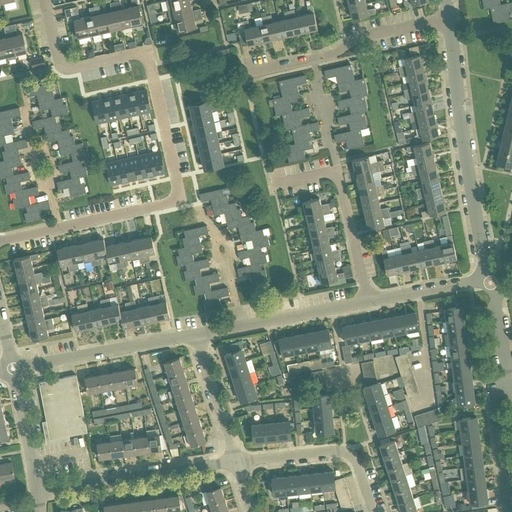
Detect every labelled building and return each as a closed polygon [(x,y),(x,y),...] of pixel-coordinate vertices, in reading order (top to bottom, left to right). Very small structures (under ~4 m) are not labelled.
[(127,8),(131,25),(132,28),(134,28),(134,25),(142,23),(138,5),(136,0),(131,0),(133,6),(127,8)] [(165,0),(167,11),(173,9),(191,5),(189,0),(165,0)] [(490,8),(500,5),(499,0),(482,0),(484,9),(490,8)] [(131,25),(127,8),(122,9),(120,1),(115,2),(121,28),(121,31),(124,30),(123,27),(131,25)] [(111,11),(106,12),(110,30),(111,33),(113,32),(113,30),(121,28),(115,2),(109,4),(111,11)] [(511,2),(500,5),(490,8),(493,23),(510,20),(508,11),(511,9),(511,2)] [(147,5),(149,15),(152,14),(157,13),(157,11),(154,9),(153,3),(147,5)] [(366,4),(348,8),(349,12),(350,11),(352,18),(375,13),(374,8),(367,10),(366,4)] [(191,5),(173,9),(176,20),(201,14),(200,9),(192,10),(191,5)] [(302,15),(306,31),(317,29),(313,13),(312,5),(311,5),(307,6),(308,14),(302,15)] [(110,30),(106,12),(101,13),(99,6),(98,6),(94,7),(100,32),(100,35),(103,35),(102,32),(110,30)] [(89,35),(85,17),(79,18),(77,7),(65,9),(68,23),(74,21),(76,30),(73,30),(72,32),(73,36),(75,37),(78,37),(79,37),(79,40),(82,40),(81,37),(89,35)] [(85,17),(89,35),(90,38),(92,37),(92,34),(100,32),(94,7),(89,8),(91,16),(85,17)] [(294,9),(287,11),(293,34),(306,31),(302,15),(295,17),(294,9)] [(279,21),(282,37),(293,34),(287,11),(283,12),(285,19),(279,21)] [(201,14),(176,20),(173,21),(173,23),(176,22),(178,31),(196,27),(194,21),(202,19),(201,14)] [(266,16),(271,39),(282,37),(279,21),(272,22),(271,15),(266,16)] [(270,39),(271,39),(266,16),(265,16),(261,17),(254,19),(256,26),(259,42),(270,39)] [(248,45),(259,42),(256,26),(249,27),(247,20),(236,23),(240,39),(246,38),(248,45)] [(14,24),(9,26),(16,57),(18,56),(18,54),(26,52),(22,34),(16,35),(14,24)] [(16,57),(9,26),(4,27),(6,37),(1,38),(5,57),(6,59),(8,59),(8,61),(17,59),(16,57)] [(226,35),(228,42),(237,40),(235,33),(226,35)] [(219,58),(230,56),(228,48),(217,51),(219,58)] [(398,67),(399,72),(423,67),(420,55),(405,59),(406,65),(398,67)] [(31,59),(33,67),(45,65),(43,57),(31,59)] [(336,75),(338,84),(354,80),(350,64),(324,70),(326,78),(336,75)] [(423,67),(399,72),(401,77),(408,75),(410,82),(425,78),(423,67)] [(279,81),(282,97),(298,93),(296,85),(306,82),(304,75),(279,81)] [(364,78),(354,80),(338,84),(339,91),(349,89),(351,97),(363,95),(367,94),(364,78)] [(428,90),(425,78),(410,82),(411,88),(403,90),(404,95),(428,90)] [(49,91),(48,84),(25,89),(27,97),(37,94),(39,103),(54,99),(52,90),(49,91)] [(140,113),(151,111),(146,90),(135,92),(140,113)] [(415,104),(431,101),(428,90),(404,95),(406,100),(413,98),(415,104)] [(129,115),(140,113),(135,92),(125,95),(129,115)] [(282,114),(292,111),(290,103),(300,100),(298,93),(282,97),(272,99),(276,115),(282,114)] [(119,118),(129,115),(125,95),(114,97),(119,118)] [(349,105),(351,114),(363,111),(367,111),(363,95),(351,97),(337,100),(339,108),(349,105)] [(108,120),(119,118),(114,97),(103,100),(108,120)] [(53,116),(55,116),(68,113),(66,104),(63,104),(61,98),(54,99),(39,103),(41,110),(51,108),(53,116)] [(97,123),(108,120),(103,100),(92,102),(97,123)] [(193,116),(211,111),(208,100),(190,105),(193,116)] [(409,113),(410,118),(433,112),(431,101),(415,104),(417,111),(409,113)] [(0,128),(13,125),(11,117),(21,115),(19,107),(0,111),(0,128)] [(308,107),(292,111),(282,114),(285,129),(291,128),(302,125),(300,117),(309,115),(308,107)] [(195,126),(213,122),(211,111),(193,116),(195,126)] [(363,111),(351,114),(337,117),(339,124),(349,122),(351,131),(360,129),(367,127),(363,111)] [(419,121),(420,128),(436,124),(433,112),(410,118),(411,122),(419,121)] [(57,122),(55,116),(53,116),(33,121),(34,128),(44,126),(46,134),(62,131),(60,122),(57,122)] [(198,137),(216,133),(213,122),(195,126),(198,137)] [(291,128),(295,143),(311,140),(309,131),(319,129),(317,122),(302,125),(291,128)] [(436,124),(420,128),(422,134),(414,136),(415,141),(438,136),(436,124)] [(13,125),(0,128),(0,144),(4,144),(6,143),(4,135),(14,133),(13,125)] [(502,139),(511,141),(511,129),(504,128),(502,139)] [(58,139),(60,148),(75,144),(73,135),(70,136),(69,129),(62,131),(46,134),(48,142),(58,139)] [(360,129),(351,131),(334,135),(336,142),(346,140),(348,148),(364,144),(360,129)] [(200,147),(218,143),(216,133),(198,137),(200,147)] [(6,143),(4,144),(5,151),(2,151),(4,161),(20,157),(18,148),(28,146),(26,139),(6,143)] [(511,141),(502,139),(499,151),(511,153),(511,141)] [(295,143),(285,146),(289,162),(305,158),(303,149),(313,147),(311,140),(295,143)] [(415,151),(416,158),(432,154),(429,142),(406,147),(407,152),(415,151)] [(75,144),(60,148),(62,155),(71,153),(73,161),(81,160),(89,158),(87,149),(84,149),(82,143),(75,144)] [(202,158),(221,154),(218,143),(200,147),(202,158)] [(154,174),(165,172),(160,151),(149,154),(154,174)] [(511,153),(499,151),(496,163),(511,166),(511,153)] [(143,177),(154,174),(149,154),(139,156),(143,177)] [(205,169),(223,165),(221,154),(202,158),(205,169)] [(432,154),(416,158),(418,164),(410,166),(412,171),(435,165),(432,154)] [(133,179),(143,177),(139,156),(128,159),(133,179)] [(368,156),(352,160),(355,172),(378,166),(383,165),(382,160),(370,163),(368,156)] [(0,178),(6,177),(13,175),(11,167),(21,164),(20,157),(4,161),(0,161),(0,178)] [(122,182),(133,179),(128,159),(117,161),(122,182)] [(70,170),(72,179),(79,177),(87,175),(85,166),(82,166),(81,160),(73,161),(58,165),(60,172),(70,170)] [(111,184),(122,182),(117,161),(106,164),(111,184)] [(420,174),(422,181),(438,177),(435,165),(412,171),(413,175),(420,174)] [(379,172),(378,166),(355,172),(357,183),(373,179),(372,173),(379,172)] [(6,193),(14,192),(22,190),(20,181),(30,179),(28,172),(13,175),(6,177),(7,183),(4,184),(6,193)] [(79,177),(72,179),(57,182),(58,189),(68,187),(70,196),(86,192),(84,183),(81,183),(79,177)] [(416,189),(417,193),(440,188),(438,177),(422,181),(423,187),(416,189)] [(373,179),(357,183),(360,195),(384,189),(383,185),(375,187),(373,179)] [(13,199),(15,208),(26,206),(30,205),(29,196),(38,194),(37,186),(22,190),(14,192),(16,198),(13,199)] [(212,204),(213,207),(228,203),(226,194),(223,195),(222,188),(199,194),(201,201),(211,199),(212,204)] [(440,188),(417,193),(418,198),(426,197),(427,204),(443,200),(440,188)] [(363,206),(379,202),(377,197),(385,195),(384,189),(360,195),(363,206)] [(306,213),(329,208),(332,207),(336,206),(335,202),(331,203),(328,203),(320,204),(319,197),(303,201),(306,213)] [(443,200),(427,204),(429,210),(421,212),(422,217),(445,211),(443,200)] [(24,213),(26,222),(42,219),(40,210),(50,208),(48,201),(30,205),(26,206),(27,212),(24,213)] [(226,221),(242,217),(240,208),(237,208),(235,202),(228,203),(213,207),(215,214),(225,212),(226,221)] [(380,209),(379,202),(363,206),(365,218),(389,212),(388,208),(380,209)] [(215,214),(213,207),(206,209),(207,216),(215,214)] [(330,212),(329,208),(306,213),(308,225),(324,221),(323,214),(330,212)] [(368,229),(384,225),(383,219),(391,217),(389,213),(389,212),(365,218),(368,229)] [(249,215),(242,217),(226,221),(228,228),(238,225),(240,234),(256,230),(253,221),(250,222),(249,215)] [(308,225),(311,236),(334,231),(333,226),(326,227),(324,221),(308,225)] [(208,232),(206,225),(184,230),(185,237),(182,238),(185,247),(200,243),(198,235),(208,232)] [(252,239),(254,247),(260,246),(269,244),(267,235),(264,235),(263,229),(256,230),(240,234),(242,241),(252,239)] [(311,236),(314,248),(330,244),(328,237),(335,236),(334,231),(311,236)] [(441,245),(445,261),(456,258),(451,235),(446,236),(447,243),(441,245)] [(140,238),(145,262),(147,270),(152,269),(148,253),(155,252),(151,236),(140,238)] [(106,255),(105,246),(104,238),(92,241),(97,264),(102,263),(100,256),(106,255)] [(128,241),(131,257),(138,256),(140,263),(145,262),(140,238),(128,241)] [(432,239),(427,240),(432,264),(445,261),(441,245),(434,246),(432,239)] [(424,249),(418,250),(422,266),(432,264),(427,240),(422,241),(424,249)] [(80,244),(84,260),(91,258),(92,265),(97,264),(92,241),(80,244)] [(128,241),(116,244),(122,267),(127,266),(125,259),(131,257),(128,241)] [(185,263),(194,261),(192,253),(202,251),(200,243),(185,247),(178,249),(179,255),(176,256),(178,265),(185,263)] [(80,244),(69,246),(74,269),(77,269),(79,268),(77,261),(84,260),(80,244)] [(105,246),(106,255),(108,262),(115,261),(117,268),(122,267),(116,244),(105,246)] [(331,250),(330,244),(314,248),(316,260),(339,255),(338,249),(331,250)] [(405,245),(410,269),(422,266),(418,250),(412,251),(410,244),(409,244),(405,245)] [(395,255),(398,272),(410,269),(405,245),(404,246),(400,247),(402,254),(395,255)] [(74,269),(69,246),(57,249),(60,265),(68,263),(69,270),(73,269),(74,269)] [(260,246),(254,247),(244,250),(238,251),(239,258),(249,256),(251,265),(260,263),(267,261),(265,252),(262,253),(260,246)] [(398,272),(395,255),(388,257),(386,250),(381,251),(387,274),(398,272)] [(14,259),(17,271),(33,268),(31,260),(38,258),(37,253),(14,259)] [(339,255),(316,260),(319,271),(335,268),(333,260),(340,259),(339,255)] [(208,258),(194,261),(185,263),(187,270),(184,271),(186,280),(195,278),(201,276),(199,268),(209,265),(208,258)] [(260,263),(251,265),(237,268),(239,275),(249,273),(251,281),(266,278),(264,269),(261,269),(260,263)] [(319,271),(322,282),(345,277),(353,275),(351,265),(342,267),(344,272),(336,274),(335,268),(319,271)] [(33,268),(17,271),(19,282),(42,277),(41,272),(34,273),(33,268)] [(204,292),(211,291),(209,282),(219,280),(217,273),(201,276),(195,278),(196,284),(193,285),(196,294),(204,292)] [(19,282),(22,294),(38,290),(36,283),(43,282),(42,277),(19,282)] [(112,280),(105,282),(107,290),(114,289),(112,280)] [(227,287),(211,291),(204,292),(206,299),(203,300),(205,309),(221,305),(218,297),(228,294),(227,287)] [(38,290),(22,294),(24,305),(48,300),(46,295),(39,296),(38,290)] [(152,296),(158,319),(170,317),(166,301),(159,302),(157,295),(152,296)] [(150,305),(143,306),(147,322),(158,319),(152,296),(148,297),(150,305)] [(110,298),(105,299),(110,322),(121,319),(120,311),(118,303),(111,305),(110,298)] [(24,305),(27,317),(43,314),(41,306),(49,304),(49,305),(57,303),(56,299),(48,301),(48,300),(24,305)] [(95,309),(98,325),(110,322),(105,299),(100,300),(102,307),(95,309)] [(130,302),(135,325),(147,322),(143,306),(136,308),(134,301),(130,302)] [(120,311),(121,319),(123,327),(135,325),(130,302),(125,303),(126,310),(120,311)] [(87,303),(82,304),(87,327),(98,325),(95,309),(88,310),(87,303)] [(87,327),(82,304),(77,305),(79,312),(72,314),(75,330),(87,327)] [(446,309),(447,321),(463,319),(461,307),(446,309)] [(403,315),(406,331),(417,328),(414,313),(403,315)] [(43,314),(27,317),(30,328),(53,323),(52,318),(44,319),(43,314)] [(406,331),(403,315),(391,318),(394,333),(406,331)] [(380,320),(383,335),(394,333),(391,318),(380,320)] [(68,335),(75,334),(72,319),(65,320),(68,335)] [(447,321),(449,333),(464,331),(463,319),(447,321)] [(383,335),(380,320),(368,322),(371,337),(383,335)] [(355,324),(358,340),(371,337),(368,322),(355,324)] [(53,323),(30,328),(32,340),(48,336),(47,329),(54,327),(53,323)] [(358,340),(355,324),(343,327),(346,342),(358,340)] [(328,330),(316,332),(319,347),(331,345),(328,330)] [(466,344),(464,331),(449,333),(451,346),(466,344)] [(304,334),(307,350),(319,347),(316,332),(304,334)] [(292,337),(295,352),(307,350),(304,334),(292,337)] [(295,352),(292,337),(280,339),(280,340),(274,342),(278,355),(283,354),(295,352)] [(274,352),(270,340),(259,344),(263,355),(274,352)] [(468,356),(466,344),(451,346),(452,358),(468,356)] [(398,348),(399,355),(406,353),(405,351),(409,351),(408,346),(398,348)] [(226,354),(230,366),(245,361),(241,349),(226,354)] [(352,362),(351,357),(349,350),(342,351),(344,363),(352,362)] [(406,353),(399,355),(395,357),(396,363),(408,359),(406,353)] [(452,358),(454,369),(469,367),(468,356),(452,358)] [(164,362),(168,375),(183,370),(179,357),(164,362)] [(396,363),(398,368),(410,365),(408,359),(396,363)] [(245,361),(230,366),(233,377),(248,373),(245,361)] [(398,368),(400,374),(412,370),(410,365),(398,368)] [(469,367),(454,369),(455,381),(471,379),(469,367)] [(122,370),(125,385),(138,383),(135,368),(122,370)] [(122,370),(110,372),(113,388),(125,385),(122,370)] [(168,375),(172,387),(187,382),(183,370),(168,375)] [(311,372),(312,379),(324,376),(323,370),(311,372)] [(400,374),(401,376),(402,380),(413,376),(412,370),(400,374)] [(97,375),(100,390),(113,388),(110,372),(97,375)] [(376,378),(375,372),(363,374),(364,380),(376,378)] [(233,377),(238,390),(253,385),(248,373),(233,377)] [(46,381),(39,382),(50,439),(69,435),(87,432),(76,375),(52,379),(53,383),(47,384),(46,381)] [(100,390),(97,375),(85,377),(88,393),(100,390)] [(325,383),(324,376),(312,379),(313,385),(325,383)] [(402,380),(404,386),(415,382),(413,376),(402,380)] [(364,380),(366,387),(377,383),(376,378),(364,380)] [(471,379),(455,381),(457,393),(472,391),(471,379)] [(156,392),(153,380),(148,382),(151,393),(156,392)] [(187,382),(172,387),(176,399),(191,394),(187,382)] [(415,382),(404,386),(406,392),(417,388),(415,382)] [(326,389),(325,383),(313,385),(314,391),(326,389)] [(364,387),(368,399),(383,395),(379,383),(377,383),(366,387),(364,387)] [(253,385),(238,390),(241,400),(256,396),(253,385)] [(417,388),(406,392),(408,397),(419,393),(417,388)] [(472,391),(457,393),(458,404),(474,402),(472,391)] [(156,392),(151,393),(155,405),(160,404),(156,392)] [(176,399),(180,411),(195,406),(191,394),(176,399)] [(327,395),(315,396),(313,396),(315,409),(330,407),(329,395),(327,395)] [(383,395),(368,399),(371,411),(386,406),(383,395)] [(401,401),(402,404),(405,413),(409,412),(405,400),(401,401)] [(160,404),(155,405),(159,417),(164,416),(160,404)] [(195,406),(180,411),(183,422),(198,417),(195,406)] [(371,411),(375,423),(390,418),(386,406),(371,411)] [(315,409),(316,421),(331,420),(330,407),(315,409)] [(431,410),(435,422),(441,420),(437,408),(431,410)] [(435,422),(431,410),(425,412),(429,424),(435,422)] [(429,424),(425,412),(419,414),(424,426),(429,424)] [(424,426),(419,414),(413,416),(418,428),(424,426)] [(164,416),(159,417),(163,429),(168,427),(164,416)] [(198,417),(183,422),(187,434),(202,429),(198,417)] [(460,419),(462,432),(477,430),(476,417),(460,419)] [(390,418),(375,423),(379,434),(394,429),(390,418)] [(331,420),(316,421),(317,432),(333,431),(331,420)] [(276,423),(278,439),(290,437),(289,422),(276,423)] [(276,423),(264,424),(266,440),(278,439),(276,423)] [(266,440),(264,424),(252,426),(254,441),(266,440)] [(440,449),(445,448),(442,424),(437,425),(440,449)] [(163,429),(166,440),(172,438),(168,427),(163,429)] [(202,429),(187,434),(191,446),(206,441),(202,429)] [(477,430),(462,432),(463,444),(479,442),(477,430)] [(146,436),(148,451),(162,449),(161,442),(160,435),(160,434),(146,436)] [(426,434),(419,436),(421,445),(423,444),(424,444),(428,443),(426,436),(426,434)] [(148,451),(146,436),(133,438),(135,453),(148,451)] [(133,438),(120,440),(122,455),(135,453),(133,438)] [(108,441),(110,457),(122,455),(120,440),(108,441)] [(110,457),(108,441),(96,443),(98,458),(110,457)] [(380,445),(384,457),(398,453),(395,441),(380,445)] [(481,455),(479,442),(463,444),(465,457),(481,455)] [(398,453),(384,457),(387,469),(402,464),(398,453)] [(482,466),(481,455),(465,457),(466,468),(482,466)] [(0,463),(0,484),(15,482),(11,462),(0,463)] [(402,464),(387,469),(391,481),(406,476),(402,464)] [(482,466),(466,468),(468,480),(483,478),(482,466)] [(320,473),(322,489),(334,487),(334,486),(333,481),(332,472),(320,473)] [(309,474),(311,490),(322,489),(320,473),(309,474)] [(309,474),(297,476),(298,491),(311,490),(309,474)] [(297,476),(284,477),(286,493),(298,491),(297,476)] [(391,481),(394,492),(409,487),(406,476),(391,481)] [(286,493),(284,477),(272,478),(274,494),(286,493)] [(334,486),(334,487),(346,483),(344,477),(333,481),(334,486)] [(468,480),(469,493),(485,491),(483,478),(468,480)] [(334,487),(336,492),(347,489),(346,483),(334,487)] [(205,490),(210,503),(224,499),(220,486),(205,490)] [(409,487),(394,492),(398,503),(413,499),(409,487)] [(347,489),(336,492),(338,498),(349,494),(347,489)] [(485,491),(469,493),(471,503),(486,501),(485,491)] [(338,498),(340,504),(351,500),(349,494),(338,498)] [(165,497),(167,511),(181,510),(179,495),(165,497)] [(185,498),(189,510),(194,509),(190,496),(185,498)] [(167,511),(165,497),(154,498),(155,511),(167,511)] [(141,500),(142,511),(155,511),(154,498),(141,500)] [(224,499),(210,503),(212,511),(225,511),(228,511),(224,499)] [(413,499),(398,503),(400,511),(408,511),(416,510),(413,499)] [(142,511),(141,500),(129,502),(130,511),(142,511)] [(340,504),(341,508),(342,509),(353,506),(351,500),(340,504)] [(130,511),(129,502),(116,503),(117,511),(130,511)] [(98,511),(117,511),(116,503),(103,505),(104,509),(98,510),(98,511)]
